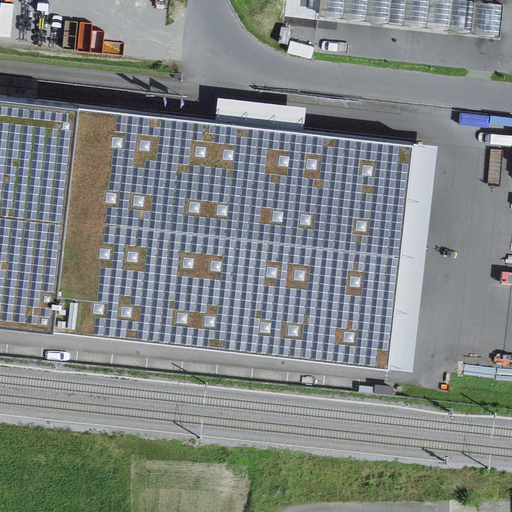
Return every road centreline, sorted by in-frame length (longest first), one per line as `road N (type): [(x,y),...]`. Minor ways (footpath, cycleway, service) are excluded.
road 1 (unclassified): [(511,100),(258,68),(230,46),(208,0)]
road 2 (unknown): [(297,0),(301,27),(328,36),(511,48)]
